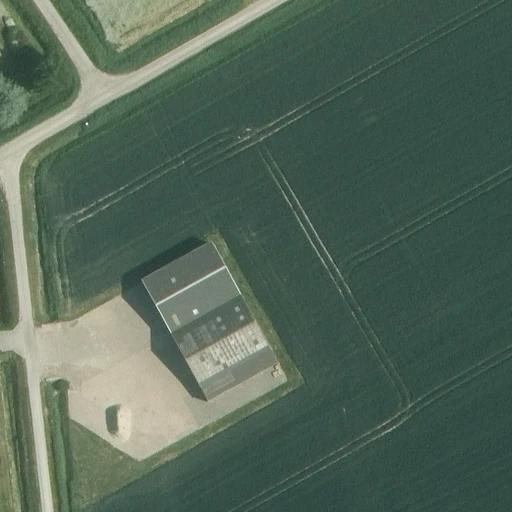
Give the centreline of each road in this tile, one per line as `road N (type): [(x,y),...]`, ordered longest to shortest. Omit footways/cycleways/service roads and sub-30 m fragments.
road 1 (unclassified): [(45,511),(13,178),(3,155)]
road 2 (unclassified): [(103,96),(273,0)]
